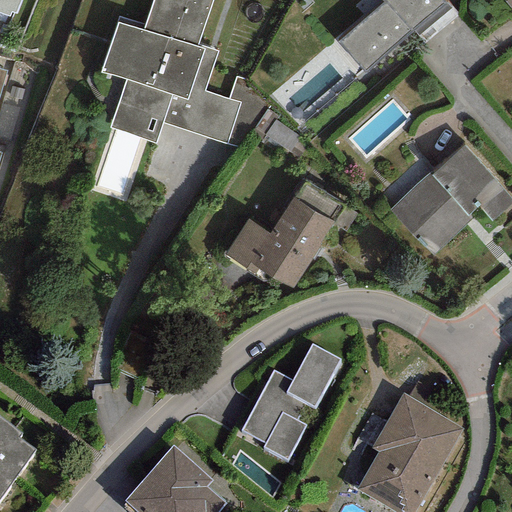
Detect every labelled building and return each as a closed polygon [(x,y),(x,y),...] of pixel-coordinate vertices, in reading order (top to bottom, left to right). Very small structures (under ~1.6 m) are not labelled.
[(0,0),(0,13),(9,17),(11,12),(16,13),(21,0),(0,0)] [(152,0),(144,26),(118,16),(100,72),(126,79),(108,126),(154,141),(160,123),(234,147),(271,109),(243,79),(234,77),(227,100),(204,91),(218,50),(196,43),(211,0),(152,0)] [(380,0),(383,2),(337,42),(365,74),(414,31),(418,36),(451,7),(444,0),(380,0)] [(511,0),(503,0),(511,11),(511,0)] [(511,202),(511,198),(463,146),(431,175),(428,173),(389,209),(433,256),(471,220),(467,216),(477,207),(491,222),(511,202)] [(332,222),(293,198),(270,234),(247,219),(224,256),(255,274),(258,268),(291,289),(332,222)] [(340,359),(311,344),(291,381),(273,371),(240,431),(265,444),(263,447),(287,460),(305,426),(296,421),(305,403),(314,408),(340,359)] [(414,511),(464,430),(402,394),(370,448),(377,452),(355,490),(392,511),(414,511)] [(21,434),(0,418),(0,497),(35,449),(19,437),(21,434)] [(212,481),(172,446),(123,501),(135,511),(218,511),(226,504),(207,486),(212,481)]
